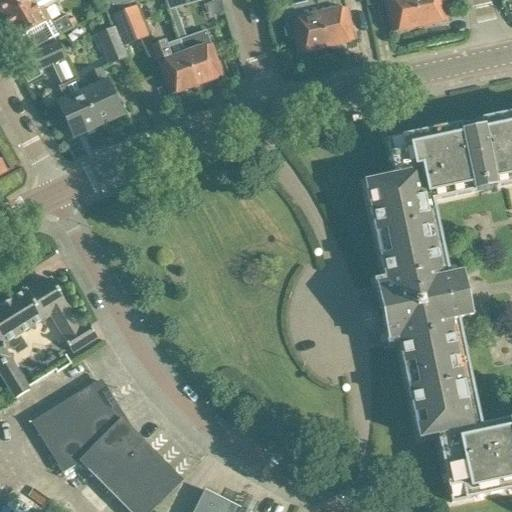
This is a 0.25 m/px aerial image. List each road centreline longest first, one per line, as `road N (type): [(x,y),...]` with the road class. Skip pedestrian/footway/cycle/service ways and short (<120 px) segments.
road 1 (residential): [(343,511),(270,473),(179,399),(121,320),(56,192)]
road 2 (tertiary): [(265,113),(496,57)]
road 3 (tertiary): [(56,192),(265,113)]
